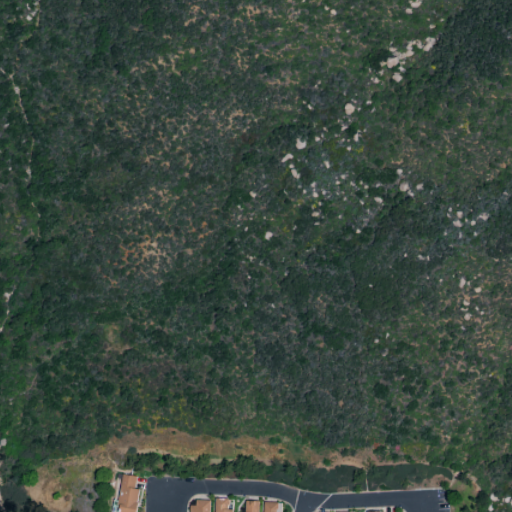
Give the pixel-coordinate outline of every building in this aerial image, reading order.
[(136,477),(122,475),(117,511),(136,511),(139,490),(134,489),(136,477)] [(214,511),(232,511),(232,510),(228,510),(228,499),(215,499),(214,511)] [(209,511),(209,501),(189,501),(188,511),(209,511)] [(257,511),(258,502),(245,501),(244,511),(257,511)] [(263,511),(280,511),(281,503),(263,503),(263,511)]
